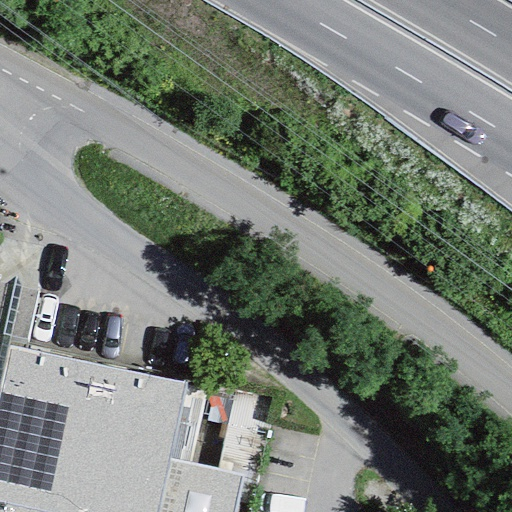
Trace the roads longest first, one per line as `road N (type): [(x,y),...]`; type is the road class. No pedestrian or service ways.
road 1 (unclassified): [(0,62),(109,115),(411,312),(511,402)]
road 2 (trunk): [(275,0),(511,140)]
